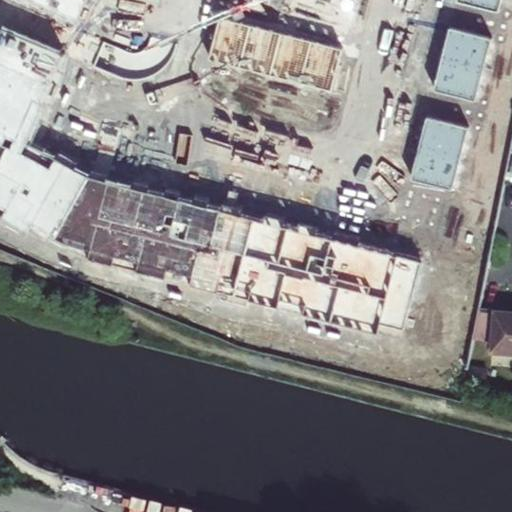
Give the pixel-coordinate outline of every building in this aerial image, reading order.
[(27,0),(78,21),(87,0),(27,0)] [(400,0),(395,39),(407,41),(413,1),(430,4),(430,0),(400,0)] [(501,0),(457,0),(456,3),(480,9),(497,14),(501,0)] [(497,14),(480,9),(477,22),(501,29),(504,16),(497,14)] [(239,69),(250,27),(219,19),(208,60),(239,69)] [(501,29),(477,22),(473,37),(491,41),(497,42),(501,29)] [(270,77),(280,35),(250,27),(239,69),(270,77)] [(26,145),(63,56),(0,29),(0,219),(50,246),(86,178),(26,145)] [(473,37),(450,31),(442,61),(484,72),(491,41),(473,37)] [(300,84),(310,43),(280,35),(270,77),(300,84)] [(331,93),(343,51),(310,43),(300,84),(331,93)] [(484,72),(442,61),(434,92),(458,98),(475,103),(484,72)] [(475,103),(458,98),(454,111),(478,118),(482,105),(475,103)] [(478,118),(454,111),(451,125),(468,130),(475,131),(478,118)] [(451,125),(426,119),(418,150),(460,161),(468,130),(451,125)] [(460,161),(418,150),(410,181),(451,192),(460,161)] [(253,221),(86,178),(50,246),(234,297),(253,221)] [(435,205),(408,198),(402,222),(427,229),(435,205)] [(420,264),(253,221),(234,297),(401,341),(420,264)] [(511,314),(476,312),(470,341),(488,342),(488,354),(511,355),(511,314)]
